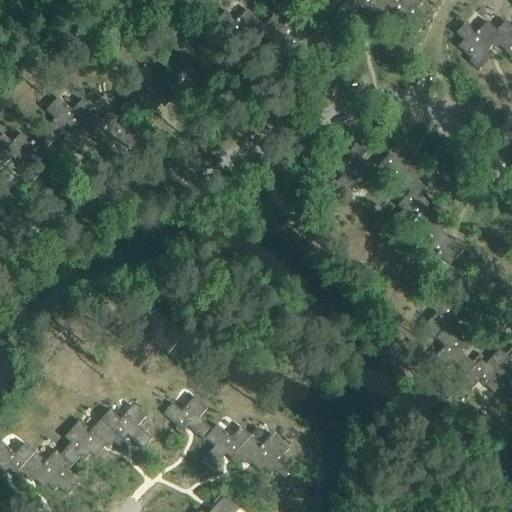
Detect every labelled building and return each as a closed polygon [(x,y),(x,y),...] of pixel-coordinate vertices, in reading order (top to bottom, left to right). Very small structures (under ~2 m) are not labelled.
[(370,19),(375,14),(367,7),(373,0),(347,0),(336,13),(345,22),(360,7),(364,11),(363,12),(370,19)] [(373,0),(367,7),(375,14),(378,17),(381,14),(394,26),(398,22),(404,28),(408,24),(418,33),(429,21),(417,9),(422,3),(418,0),(373,0)] [(256,36),(258,33),(265,26),(264,25),(247,9),(236,21),(225,11),(215,21),(223,28),(217,34),(231,47),(229,49),(239,58),(248,48),(243,43),(253,33),(256,36)] [(314,13),(305,23),(297,32),(304,38),(307,41),(310,37),(321,47),(316,52),(326,61),(335,51),(333,49),(345,36),(339,30),(345,22),(336,13),(326,24),(314,13)] [(274,15),(264,25),(265,26),(258,33),(267,42),(270,39),(281,48),(276,54),(286,63),(295,53),(293,51),(304,38),(297,32),(305,23),(296,14),(286,25),(274,15)] [(511,27),(505,21),(497,31),(496,31),(504,38),(498,45),(511,57),(509,60),(511,62),(511,27)] [(496,31),(497,31),(487,22),(476,33),(465,23),(456,33),(464,40),(458,47),(471,59),(469,61),(479,71),(488,61),(483,56),(493,45),(496,48),(498,45),(504,38),(496,31)] [(177,87),(190,99),(199,107),(209,97),(195,84),(203,75),(190,63),(177,77),(167,68),(157,78),(169,88),(174,83),(178,87),(177,87)] [(128,100),(117,112),(116,113),(128,123),(137,114),(141,118),(147,111),(151,115),(163,101),(166,104),(169,100),(164,96),(171,89),(169,88),(157,78),(148,88),(136,78),(121,94),(128,100)] [(74,127),(91,108),(81,100),(72,110),(57,97),(46,110),(55,119),(42,133),(52,142),(63,131),(62,131),(66,127),(71,131),(69,132),(76,138),(81,133),(74,127)] [(74,127),(81,133),(84,137),(87,134),(100,146),(104,142),(110,148),(115,143),(125,153),(135,141),(123,129),(128,123),(116,113),(117,112),(112,108),(102,119),(91,108),(74,127)] [(4,151),(11,158),(14,160),(17,157),(28,166),(23,172),(33,181),(42,171),(40,169),(52,155),(46,149),(52,142),(42,133),(32,143),(21,133),(12,142),(4,151)] [(4,151),(12,142),(2,134),(0,136),(0,174),(2,173),(0,171),(0,170),(11,158),(4,151)] [(408,191),(417,180),(425,173),(415,164),(412,167),(401,157),(406,152),(396,142),(387,152),(389,155),(377,168),(384,174),(377,183),(386,191),(396,180),(408,191)] [(384,174),(377,168),(374,165),(371,168),(361,159),(366,153),(356,144),(346,154),(349,156),(336,170),(343,176),(336,183),(343,190),(346,193),(356,182),(368,192),(377,183),(384,174)] [(336,183),(334,180),(331,183),(320,174),(325,168),(313,157),(304,167),(308,171),(297,183),(304,189),(295,199),(305,208),(315,197),(327,207),(343,190),(336,183)] [(429,228),(438,218),(445,210),(435,201),(432,204),(422,194),(427,189),(417,180),(408,191),(410,192),(397,206),(404,212),(397,219),(407,228),(417,217),(429,228)] [(447,226),(438,218),(429,228),(430,230),(418,243),(424,249),(417,257),(427,266),(438,255),(449,265),(453,261),(453,262),(466,248),(456,238),(453,241),(442,232),(447,226)] [(462,339),(468,333),(452,319),(456,314),(459,317),(463,314),(453,305),(451,308),(436,295),(427,305),(436,313),(423,328),(435,339),(444,329),(459,342),(462,339)] [(471,347),(462,339),(459,342),(444,329),(435,339),(444,347),(431,361),(444,373),(453,364),(466,376),(475,366),(471,363),(472,363),(464,356),(460,352),(464,348),(468,351),(471,347)] [(511,347),(505,355),(508,358),(495,372),(505,381),(511,373),(511,347)] [(494,394),(505,381),(495,372),(508,358),(505,355),(499,349),(489,360),(489,361),(485,365),(480,361),(483,357),(480,354),(472,363),(471,363),(475,366),(466,376),(462,380),(472,389),(480,381),(494,394)] [(203,440),(210,432),(196,420),(205,410),(191,399),(178,413),(169,405),(160,416),(175,429),(172,432),(182,440),(185,437),(181,434),(186,429),(202,443),(203,441),(203,440)] [(110,442),(111,443),(116,447),(122,440),(121,439),(125,435),(140,449),(150,439),(135,426),(144,416),(131,405),(118,419),(107,409),(98,419),(116,436),(110,442)] [(57,455),(69,466),(78,456),(82,460),(88,453),(92,457),(104,444),(107,447),(111,443),(110,442),(116,436),(98,419),(88,430),(77,420),(62,436),(68,442),(57,454),(57,455)] [(235,467),(239,462),(231,456),(248,437),(238,428),(229,439),(214,427),(210,432),(203,440),(203,441),(212,448),(200,463),(210,472),(224,456),(228,460),(228,461),(235,467)] [(231,456),(239,462),(243,466),(246,462),(259,474),(263,470),(269,476),(273,471),(283,480),(294,468),(281,457),(287,450),(270,435),(260,447),(248,437),(231,456)] [(0,476),(6,470),(11,474),(10,475),(17,481),(21,476),(14,470),(31,451),(22,442),(12,453),(0,442),(0,476)] [(14,470),(21,476),(25,480),(28,476),(41,488),(45,485),(51,490),(55,486),(65,495),(76,483),(64,471),(69,466),(57,455),(57,454),(53,450),(42,461),(31,451),(14,470)] [(237,511),(242,507),(224,491),(215,501),(218,504),(210,511),(205,511),(203,509),(200,511),(237,511)]
